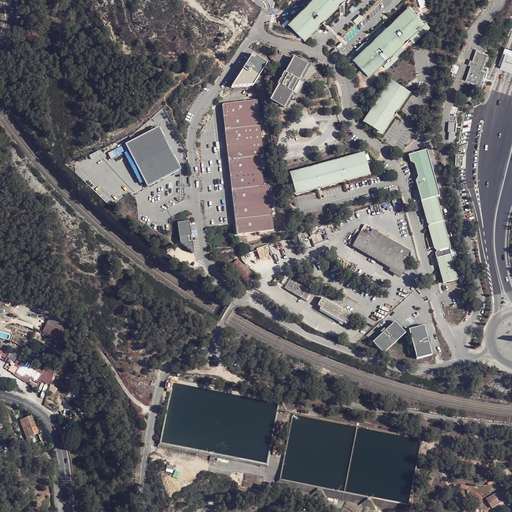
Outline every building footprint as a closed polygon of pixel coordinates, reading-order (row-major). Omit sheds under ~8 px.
[(302,39),(303,40),(306,37),(322,21),(342,0),(308,0),(286,23),(299,36),(302,39)] [(404,10),(352,59),(368,76),(402,43),(424,23),(409,6),(404,10)] [(511,47),(507,46),(501,67),(511,70),(511,47)] [(470,60),(468,66),(470,67),(480,70),(486,54),(475,50),(472,61),(470,60)] [(253,83),(265,64),(251,54),(234,81),(233,82),(229,88),(251,86),(253,83)] [(300,59),(293,56),(283,73),(282,73),(280,78),(279,80),(279,79),(276,85),(277,85),(267,102),(282,109),(283,109),(292,93),(295,95),(302,83),(298,81),(308,63),(300,59)] [(480,70),(470,67),(465,80),(480,85),(484,72),(480,70)] [(381,136),(395,114),(396,112),(409,94),(390,81),(362,122),(374,131),(381,136)] [(252,101),(222,104),(221,106),(224,131),(258,127),(256,101),(252,101)] [(179,171),(179,170),(172,157),(161,136),(157,127),(124,145),(145,187),(173,173),(175,175),(179,171)] [(262,155),(258,127),(224,131),(227,161),(259,157),(262,155)] [(439,196),(425,150),(407,156),(409,162),(413,165),(417,178),(415,182),(421,202),(436,197),(439,196)] [(370,176),(363,153),(288,174),(294,196),(348,182),(370,176)] [(262,187),(259,157),(227,161),(230,191),(262,187)] [(267,187),(262,187),(230,191),(234,220),(270,216),(267,187)] [(442,216),(436,197),(421,202),(427,224),(429,226),(428,227),(429,231),(431,230),(436,246),(435,249),(437,252),(436,253),(445,284),(460,279),(450,248),(451,248),(451,247),(442,216)] [(270,216),(234,220),(234,228),(235,236),(272,231),(270,216)] [(189,221),(175,224),(178,244),(191,255),(194,254),(192,238),(190,225),(189,223),(189,221)] [(356,228),(346,243),(390,268),(388,273),(400,279),(410,261),(406,259),(410,252),(369,228),(365,234),(356,228)] [(256,276),(239,259),(228,270),(245,287),(256,276)] [(290,280),(284,289),(305,301),(310,292),(290,280)] [(321,299),(316,306),(320,308),(319,310),(345,325),(348,320),(347,319),(349,316),(321,299)] [(60,344),(66,323),(51,318),(49,325),(44,323),(44,339),(60,344)] [(383,333),(374,341),(384,352),(406,332),(395,321),(386,329),(385,328),(381,331),(383,333)] [(430,337),(428,337),(425,324),(409,328),(417,359),(432,355),(429,342),(431,341),(430,337)] [(6,361),(13,364),(16,357),(9,354),(6,361)] [(45,366),(42,370),(18,357),(14,365),(18,367),(13,375),(27,382),(29,378),(47,387),(56,372),(45,366)] [(66,379),(63,383),(67,387),(71,382),(77,386),(81,380),(78,377),(79,375),(75,372),(73,374),(69,371),(65,378),(66,379)] [(72,400),(76,405),(83,402),(88,399),(84,392),(72,400)] [(45,451),(31,415),(23,418),(36,454),(45,451)] [(500,491),(486,500),(492,508),(505,500),(500,491)] [(369,511),(372,499),(366,497),(362,511),(369,511)]
